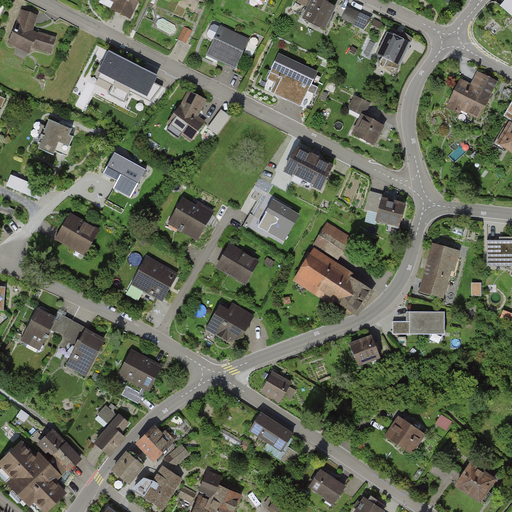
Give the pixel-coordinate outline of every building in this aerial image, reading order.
[(131,23),(141,0),(107,0),(115,3),(110,13),(131,23)] [(326,33),(337,9),(316,0),(300,0),(298,5),(308,10),(302,23),(326,33)] [(511,0),(509,0),(501,10),(511,19),(511,0)] [(372,20),(348,8),(342,21),(364,31),(372,20)] [(21,13),(15,30),(13,30),(6,43),(25,54),(29,47),(47,54),(53,39),(31,31),(36,18),(21,13)] [(205,58),(236,72),(251,40),(220,26),(219,28),(215,26),(211,27),(208,35),(209,39),(213,41),(205,58)] [(193,31),(184,27),(178,41),(186,45),(193,31)] [(399,71),(414,41),(402,33),(399,39),(388,34),(377,58),(387,64),(384,70),(399,71)] [(319,74),(279,55),(267,81),(268,82),(264,90),(271,94),(270,95),(301,109),(302,107),(307,109),(313,96),(315,97),(319,89),(313,86),(319,74)] [(157,80),(110,57),(99,79),(115,87),(110,98),(125,105),(130,94),(151,105),(163,89),(155,85),(157,80)] [(462,113),(480,121),(499,83),(478,73),(472,86),(461,81),(447,111),(460,117),(462,113)] [(166,124),(189,141),(202,123),(196,118),(205,101),(185,92),(179,106),(166,124)] [(362,116),(365,118),(371,104),(355,97),(348,110),(362,116)] [(352,137),(375,148),(385,127),(365,118),(362,116),(352,137)] [(50,122),(39,150),(55,156),(59,144),(70,148),(73,139),(69,138),(72,131),(50,122)] [(496,146),(511,155),(511,124),(510,123),(496,146)] [(284,176),(322,194),(335,168),(297,150),(284,176)] [(128,216),(149,172),(114,155),(104,176),(120,184),(109,207),(128,216)] [(376,225),(400,231),(406,206),(382,200),(384,196),(371,192),(365,212),(378,215),(376,225)] [(169,225),(198,242),(216,213),(186,196),(169,225)] [(258,229),(285,244),(300,217),(274,202),(258,229)] [(71,214),(56,241),(85,257),(100,230),(71,214)] [(314,246),(339,262),(353,239),(327,224),(314,246)] [(487,241),(487,269),(511,268),(511,238),(499,238),(499,241),(487,241)] [(217,270),(246,286),(260,262),(231,245),(217,270)] [(419,295),(444,302),(452,274),(455,274),(461,253),(432,246),(419,295)] [(314,250),(293,283),(333,308),(335,305),(359,319),(375,293),(351,278),(353,274),(314,250)] [(131,287),(163,304),(180,275),(148,257),(131,287)] [(482,284),(471,284),(472,297),(482,297),(482,284)] [(225,309),(220,306),(206,331),(228,344),(242,341),(256,317),(229,301),(225,309)] [(40,309),(21,342),(40,352),(52,332),(64,338),(73,322),(59,314),(57,318),(40,309)] [(445,314),(410,315),(410,323),(410,336),(410,338),(445,338),(445,314)] [(73,322),(64,338),(59,346),(65,350),(70,344),(75,348),(74,349),(75,350),(66,367),(86,378),(107,343),(86,332),(87,329),(73,322)] [(393,336),(410,336),(410,323),(393,323),(393,336)] [(349,346),(359,370),(381,361),(372,337),(349,346)] [(119,377),(151,393),(164,367),(132,351),(119,377)] [(261,395),(281,406),(292,385),(273,374),(261,395)] [(113,424),(97,443),(111,455),(126,437),(121,433),(129,424),(107,405),(101,413),(113,424)] [(279,451),(290,433),(257,413),(246,431),(279,451)] [(413,457),(426,437),(398,419),(385,439),(413,457)] [(139,444),(155,459),(172,443),(156,428),(139,444)] [(55,453),(65,443),(52,430),(42,440),(55,453)] [(34,498),(47,511),(64,494),(53,483),(67,469),(53,455),(50,458),(43,452),(38,458),(22,442),(0,463),(14,478),(9,483),(29,503),(34,498)] [(53,455),(67,469),(68,471),(81,460),(65,443),(55,453),(53,455)] [(176,462),(189,453),(182,444),(164,458),(176,462)] [(129,451),(115,470),(130,482),(145,464),(129,451)] [(470,465),(454,490),(481,507),(497,483),(470,465)] [(133,487),(164,507),(182,479),(164,467),(155,481),(144,477),(133,487)] [(334,504),(345,487),(321,471),(310,488),(334,504)] [(211,501),(208,508),(217,511),(233,511),(241,495),(218,484),(221,476),(208,472),(201,489),(214,495),(211,501)] [(179,496),(192,502),(196,493),(183,487),(179,496)] [(217,511),(208,508),(211,501),(200,496),(193,511),(217,511)] [(294,511),(296,509),(289,504),(287,506),(277,498),(269,508),(273,511),(294,511)] [(383,511),(364,499),(355,511),(383,511)]
